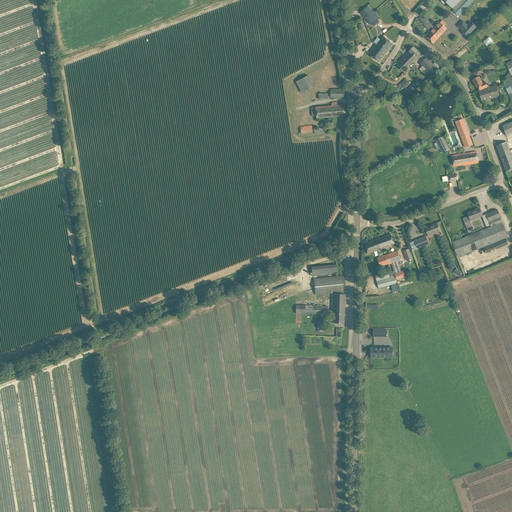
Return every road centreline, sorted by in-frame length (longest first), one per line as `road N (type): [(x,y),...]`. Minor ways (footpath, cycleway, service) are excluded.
road 1 (tertiary): [(354,511),(356,222)]
road 2 (unclassified): [(500,184),(458,75),(414,32),(403,34),(374,81),(356,91)]
road 3 (unclassified): [(356,222),(390,224),(500,184)]
road 4 (tertiary): [(356,222),(356,91)]
